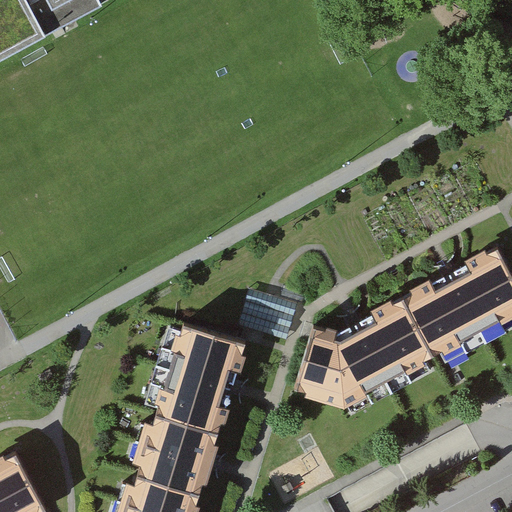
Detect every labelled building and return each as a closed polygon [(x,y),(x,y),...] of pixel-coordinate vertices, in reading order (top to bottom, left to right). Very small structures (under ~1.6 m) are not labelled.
[(0,0),(0,63),(105,9),(100,0),(0,0)] [(511,252),(351,339),(323,334),(306,391),(361,408),(511,322),(511,252)] [(298,303),(249,290),(239,327),(288,340),(298,303)] [(203,511),(254,345),(193,324),(133,511),(203,511)] [(0,473),(0,511),(55,511),(26,459),(0,473)]
